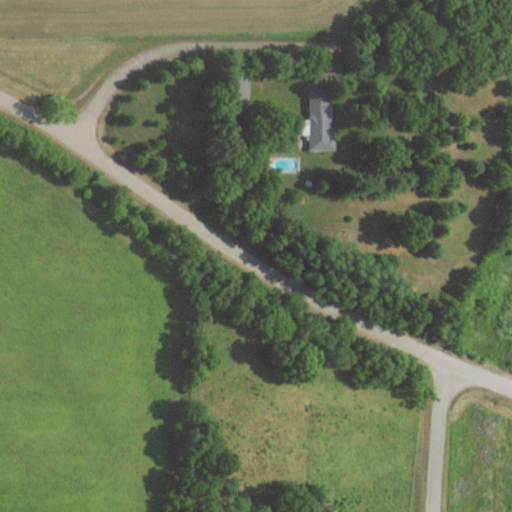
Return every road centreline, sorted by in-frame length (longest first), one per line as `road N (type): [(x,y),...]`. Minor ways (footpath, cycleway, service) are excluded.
road 1 (residential): [(76,146),(252,263),(511,382)]
road 2 (residential): [(76,146),(121,81),(159,57),(511,40)]
road 3 (residential): [(435,511),(448,357)]
